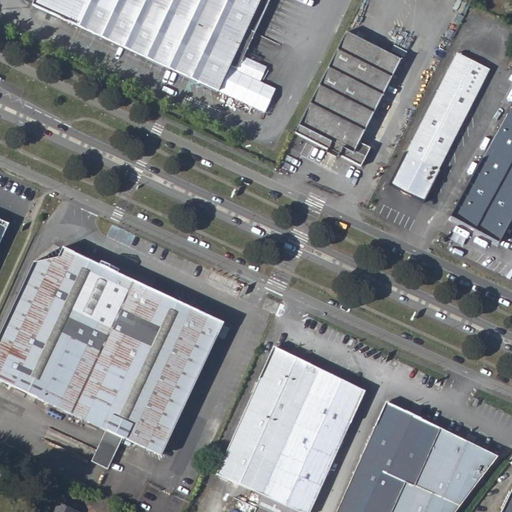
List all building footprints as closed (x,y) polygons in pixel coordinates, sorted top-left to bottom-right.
[(268,0),(34,0),(33,5),(217,93),(228,66),(236,69),(268,0)] [(295,134),(360,167),(369,149),(359,143),(400,61),(346,34),(295,134)] [(389,186),(421,202),(488,72),(456,55),(389,186)] [(511,107),(510,106),(450,217),(474,230),(481,219),(504,233),(511,221),(511,222),(511,107)] [(0,249),(11,224),(0,218),(0,249)] [(108,260),(71,244),(68,251),(104,268),(106,265),(108,260)] [(40,267),(0,354),(0,378),(108,428),(125,436),(168,455),(228,324),(218,319),(176,300),(123,276),(124,273),(106,265),(104,268),(68,251),(63,263),(40,267)] [(124,273),(123,276),(176,300),(172,289),(126,269),(124,273)] [(277,349),(220,477),(265,497),(259,511),(258,511),(314,511),(368,391),(277,349)] [(460,511),(502,453),(421,415),(411,410),(389,400),(340,511),(460,511)] [(411,410),(421,415),(424,408),(415,403),(411,410)] [(125,436),(108,428),(92,462),(109,470),(125,436)] [(214,490),(259,511),(265,497),(220,477),(214,490)] [(60,491),(50,511),(84,511),(85,511),(67,503),(70,496),(60,491)]
